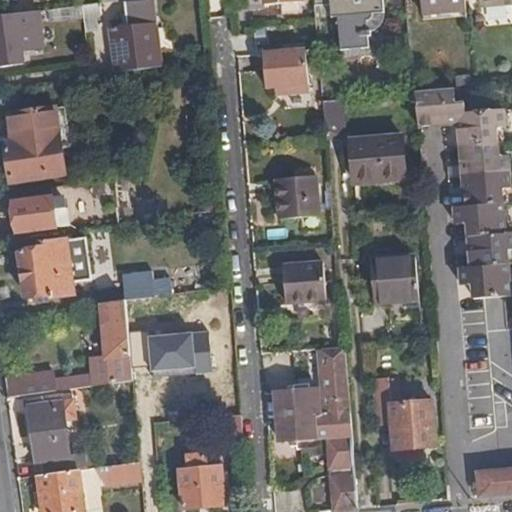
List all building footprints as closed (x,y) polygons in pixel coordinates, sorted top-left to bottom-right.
[(112,32),(118,73),(160,67),(150,0),(148,0),(125,3),(129,29),(112,32)] [(314,0),(315,7),(331,5),(332,20),(338,20),(341,52),(371,49),(369,32),(369,22),(372,21),(374,15),(386,14),(385,0),(314,0)] [(468,14),(467,0),(422,0),(424,17),(468,14)] [(511,0),(479,0),(481,10),(511,6),(511,0)] [(82,5),(84,15),(96,13),(99,13),(98,2),(82,5)] [(52,19),(84,15),(82,5),(51,9),(52,19)] [(11,14),(0,15),(0,66),(21,64),(20,48),(43,45),(39,11),(11,14)] [(96,13),(84,15),(86,32),(98,31),(96,13)] [(369,22),(369,32),(374,32),(377,31),(380,28),(384,23),(385,18),(386,14),(374,15),(372,21),(369,22)] [(284,91),(285,98),(311,95),(308,50),(264,53),(267,92),(276,91),(284,91)] [(105,75),(89,77),(91,96),(107,93),(105,75)] [(457,90),(417,94),(420,132),(459,128),(466,207),(468,227),(471,269),(474,288),(475,303),(511,299),(511,254),(511,253),(511,252),(511,234),(509,235),(507,192),(511,191),(511,157),(506,159),(504,157),(501,132),(504,130),(510,130),(508,111),(469,115),(468,105),(459,106),(457,90)] [(342,99),(322,100),(325,133),(345,131),(342,99)] [(342,139),(345,181),(395,177),(392,135),(342,139)] [(61,136),(5,143),(10,181),(66,174),(61,136)] [(129,177),(114,179),(119,223),(133,221),(129,177)] [(279,222),(324,218),(320,178),(276,181),(279,222)] [(17,231),(55,226),(53,210),(62,209),(60,196),(12,202),(17,231)] [(468,227),(466,207),(455,208),(456,228),(468,227)] [(86,237),(67,239),(73,282),(84,280),(84,274),(90,273),(86,237)] [(73,282),(67,239),(45,242),(45,250),(21,253),(26,296),(36,295),(37,300),(74,295),(73,282)] [(421,305),(418,256),(371,260),(376,309),(421,305)] [(288,308),(328,304),(325,262),(284,266),(288,308)] [(462,289),(474,288),(471,269),(460,269),(462,289)] [(139,282),(154,280),(153,272),(138,274),(139,282)] [(125,301),(156,297),(154,280),(139,282),(138,274),(123,275),(125,301)] [(156,297),(173,295),(171,278),(154,280),(156,297)] [(7,397),(39,392),(92,385),(132,380),(125,301),(102,304),(108,355),(89,358),(91,373),(53,378),(53,371),(5,377),(7,397)] [(344,348),(322,350),(327,415),(321,415),(319,389),(311,390),(310,383),(298,384),(299,390),(276,392),(280,441),(328,437),(352,435),(344,348)] [(380,407),(393,406),(434,402),(432,377),(377,381),(380,407)] [(75,419),(72,395),(25,400),(26,408),(29,408),(36,463),(37,463),(78,458),(75,436),(67,437),(64,420),(75,419)] [(434,402),(393,406),(394,428),(396,450),(437,447),(434,402)] [(394,428),(393,406),(380,407),(381,429),(394,428)] [(244,445),(243,420),(222,422),(224,447),(244,445)] [(333,469),(334,476),(356,475),(352,435),(328,437),(332,468),(333,469)] [(37,463),(38,474),(83,468),(82,457),(78,458),(37,463)] [(207,460),(190,461),(191,474),(182,475),(185,511),(189,511),(226,508),(222,471),(208,472),(207,460)] [(141,477),(140,462),(90,468),(101,482),(141,477)] [(84,511),(79,470),(38,475),(44,511),(84,511)] [(511,470),(478,474),(480,502),(511,499),(511,470)] [(332,476),(335,511),(338,511),(358,509),(356,475),(334,476),(332,476)]
